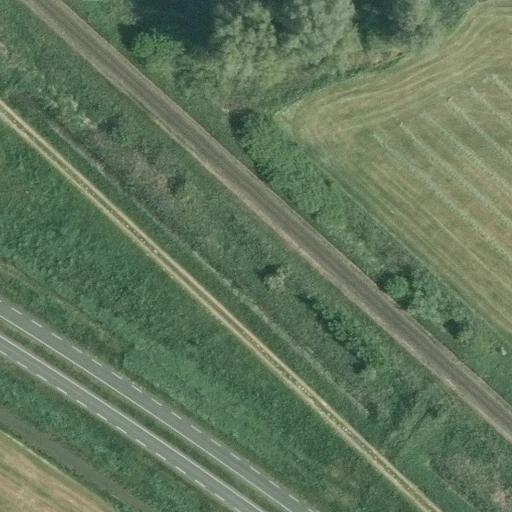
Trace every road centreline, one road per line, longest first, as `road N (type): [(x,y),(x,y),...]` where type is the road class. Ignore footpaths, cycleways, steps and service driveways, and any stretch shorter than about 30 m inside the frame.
road 1 (track): [(431,511),(0,107)]
road 2 (primary): [(304,511),(0,307)]
road 3 (primary): [(0,343),(247,511)]
